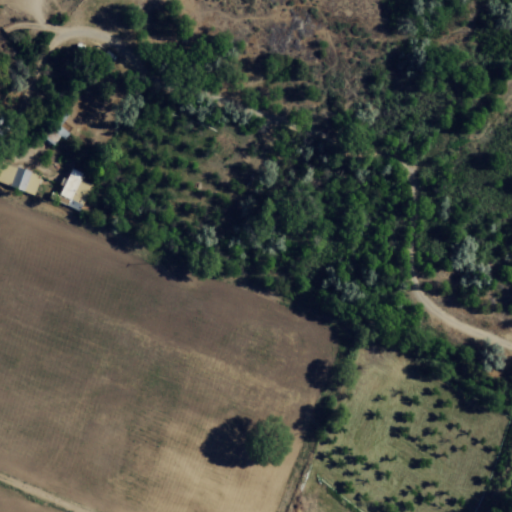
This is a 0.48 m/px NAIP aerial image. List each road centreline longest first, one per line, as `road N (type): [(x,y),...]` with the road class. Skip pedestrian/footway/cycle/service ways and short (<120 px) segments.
road 1 (residential): [(511,324),(228,0)]
road 2 (residential): [(153,511),(0,451)]
